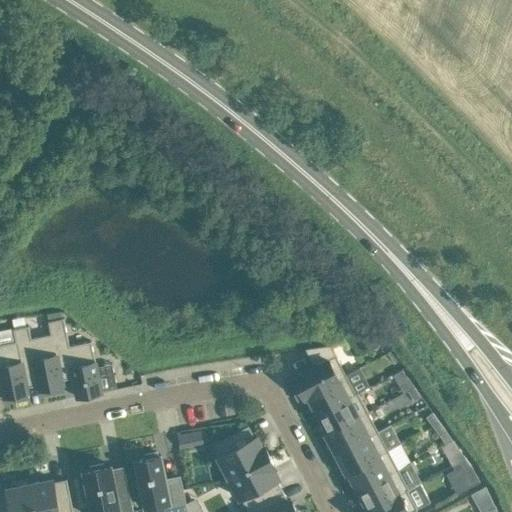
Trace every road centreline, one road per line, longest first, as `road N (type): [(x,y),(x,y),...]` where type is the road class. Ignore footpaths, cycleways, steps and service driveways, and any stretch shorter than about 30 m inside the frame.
road 1 (residential): [(0,432),(261,386),(331,511)]
road 2 (secondary): [(310,178),(434,318),(511,431)]
road 3 (track): [(284,0),(396,86),(511,202)]
road 4 (secondary): [(310,178),(69,0)]
road 5 (secondary): [(511,376),(377,229),(310,178)]
